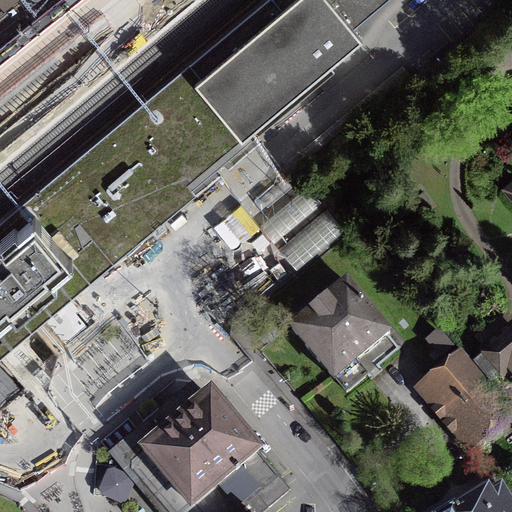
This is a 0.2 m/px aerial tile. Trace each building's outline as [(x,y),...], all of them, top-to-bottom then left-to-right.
[(0,0),(0,16),(19,0),(0,0)] [(292,0),(282,9),(328,65),(362,37),(354,27),(386,0),(292,0)] [(176,192),(249,131),(202,75),(75,182),(71,178),(38,206),(41,210),(0,244),(0,316),(3,314),(30,290),(34,287),(51,272),(63,262),(91,237),(96,242),(105,252),(132,229),(136,233),(180,197),(176,192)] [(394,75),(305,150),(315,162),(404,87),(394,75)] [(204,269),(303,187),(289,171),(207,235),(190,253),(204,269)] [(322,210),(308,193),(209,276),(223,292),(322,210)] [(340,232),(327,216),(228,298),(242,314),(340,232)] [(368,375),(357,362),(390,334),(347,283),(291,329),(334,380),(336,379),(347,392),(368,375)] [(486,353),(473,364),(511,408),(511,327),(484,351),(486,353)] [(453,348),(439,331),(428,340),(442,357),(453,348)] [(442,423),(483,389),(460,361),(430,385),(442,400),(431,409),(442,423)] [(483,389),(442,423),(454,437),(466,428),(476,440),(505,416),(483,389)] [(241,511),(261,496),(270,507),(289,492),(256,453),(257,452),(211,397),(172,429),(166,422),(154,431),(161,439),(133,461),(133,470),(168,511),(241,511)] [(511,511),(511,504),(501,486),(491,492),(488,488),(454,508),(453,507),(444,511),(511,511)]
